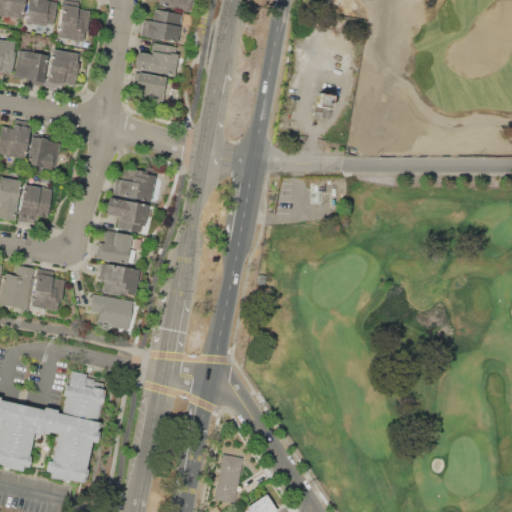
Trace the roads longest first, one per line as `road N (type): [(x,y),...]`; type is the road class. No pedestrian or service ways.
road 1 (residential): [(122,0),(70,251),(0,246)]
road 2 (residential): [(207,155),(257,163),(511,164)]
road 3 (residential): [(0,103),(102,120),(207,155)]
road 4 (tertiary): [(316,511),(240,395),(214,379)]
road 5 (secondary): [(257,163),(286,0)]
road 6 (secondary): [(167,371),(141,511)]
road 7 (secondary): [(214,379),(241,242)]
road 8 (secondary): [(207,155),(182,291)]
